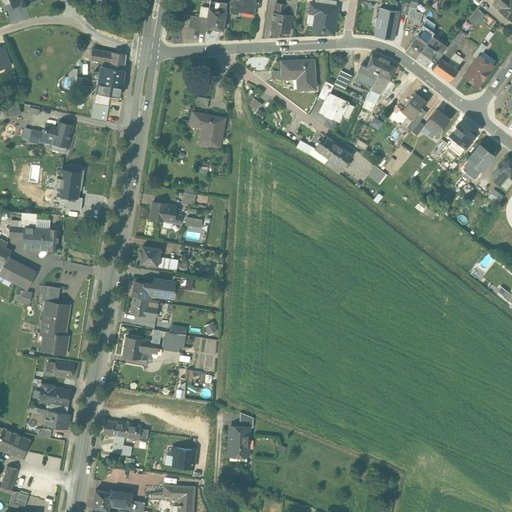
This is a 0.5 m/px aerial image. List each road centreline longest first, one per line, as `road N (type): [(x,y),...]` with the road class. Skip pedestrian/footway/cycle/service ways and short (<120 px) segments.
road 1 (tertiary): [(72,511),(145,51)]
road 2 (residential): [(475,112),(387,47),(347,42)]
